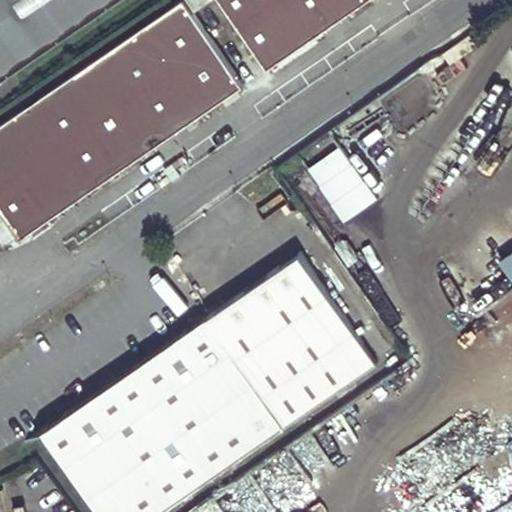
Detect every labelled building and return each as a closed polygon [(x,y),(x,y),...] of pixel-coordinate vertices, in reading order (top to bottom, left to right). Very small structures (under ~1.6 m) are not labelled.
[(175,0),(0,120),(0,200),(23,234),(245,81),(195,9),(207,0),(224,0),(270,65),(363,0),(175,0)] [(0,0),(0,78),(114,0),(0,0)] [(463,57),(477,42),(467,33),(453,49),(463,57)] [(318,180),(350,155),(330,129),(297,155),(318,180)] [(279,167),(291,185),(310,172),(298,154),(279,167)] [(303,244),(40,427),(98,511),(157,511),(382,358),(303,244)] [(511,272),(511,250),(501,259),(511,272)] [(511,292),(359,398),(392,447),(511,364),(511,292)] [(193,511),(384,511),(420,487),(392,447),(359,398),(193,511)]
